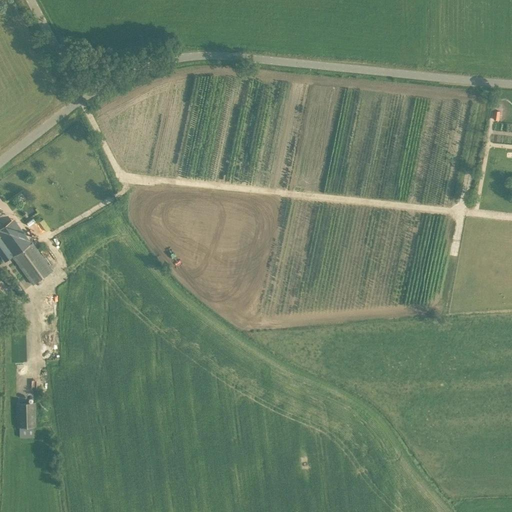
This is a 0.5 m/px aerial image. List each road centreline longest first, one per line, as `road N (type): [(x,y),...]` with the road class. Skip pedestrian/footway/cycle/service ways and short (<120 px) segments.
road 1 (unclassified): [(511,83),(214,55),(169,60),(82,97)]
road 2 (track): [(82,97),(120,176),(461,212)]
